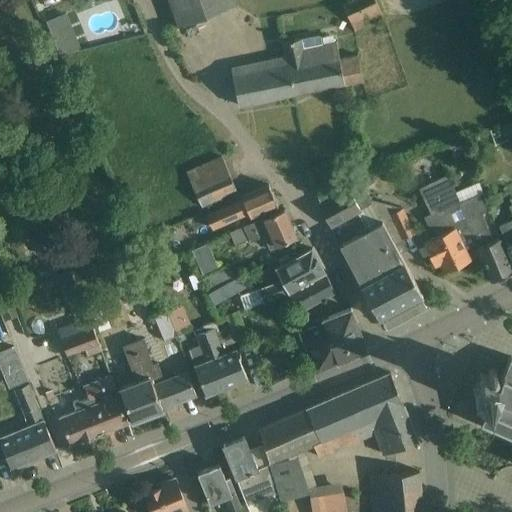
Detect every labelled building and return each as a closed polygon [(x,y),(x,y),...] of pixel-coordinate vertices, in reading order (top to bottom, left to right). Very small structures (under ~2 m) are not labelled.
[(233,0),(167,0),(177,27),(235,5),(233,0)] [(376,0),(352,0),(343,4),(355,31),(384,18),(376,0)] [(79,48),(66,15),(46,22),(60,56),(79,48)] [(362,82),(358,62),(357,56),(339,59),(336,43),(323,46),(321,36),(283,43),(286,57),(231,68),(238,106),(362,82)] [(451,147),(454,155),(463,152),(460,143),(451,147)] [(202,206),(218,199),(237,191),(221,156),(187,171),(202,206)] [(374,183),(370,173),(360,177),(364,187),(374,183)] [(465,250),(474,245),(470,237),(476,234),(456,192),(452,185),(452,186),(446,175),(421,188),(426,198),(434,214),(424,218),(433,237),(424,242),(426,247),(434,265),(440,263),(445,272),(469,260),(465,250)] [(477,183),(456,192),(476,234),(479,243),(474,245),(491,281),(511,271),(511,269),(504,253),(497,238),(492,241),(480,213),(489,210),(482,193),(477,183)] [(250,218),(259,214),(277,206),(268,185),(242,197),(242,199),(206,215),(212,229),(249,213),(250,218)] [(360,213),(349,190),(348,188),(334,195),(331,187),(316,194),(320,203),(318,204),(330,228),(348,218),(360,213)] [(408,249),(402,239),(414,233),(402,208),(370,200),(369,201),(381,222),(383,221),(400,253),(408,249)] [(284,209),(262,218),(245,226),(229,232),(235,245),(248,239),(250,242),(263,237),(269,249),(297,237),(284,209)] [(511,219),(511,220),(497,227),(511,256),(511,219)] [(383,221),(381,222),(339,245),(378,319),(380,318),(386,329),(426,308),(420,297),(422,296),(400,253),(383,221)] [(58,235),(34,246),(37,254),(55,246),(64,268),(72,265),(58,235)] [(204,245),(193,250),(203,274),(214,269),(204,245)] [(286,294),(325,273),(312,248),(274,269),(281,282),(257,290),(257,289),(239,295),(244,309),(248,307),(286,294)] [(212,292),(236,279),(228,265),(204,279),(212,292)] [(56,276),(69,306),(82,301),(69,270),(56,276)] [(296,313),(317,301),(335,292),(325,273),(286,294),(296,313)] [(239,277),(236,279),(212,292),(217,303),(245,288),(239,277)] [(190,328),(180,306),(167,312),(176,334),(190,328)] [(351,308),(332,316),(315,322),(317,325),(307,329),(306,326),(301,328),(302,331),(300,332),(308,353),(316,371),(367,350),(351,308)] [(177,334),(176,334),(167,312),(167,311),(156,316),(166,339),(177,334)] [(235,341),(246,337),(237,312),(226,316),(235,341)] [(101,351),(98,343),(92,327),(94,326),(91,316),(58,329),(68,355),(84,348),(87,357),(101,351)] [(203,328),(226,387),(247,379),(235,348),(226,352),(225,350),(227,349),(228,347),(225,339),(223,339),(221,339),(215,321),(204,326),(204,327),(203,328)] [(205,395),(226,387),(203,328),(193,332),(199,346),(188,350),(193,364),(205,395)] [(162,409),(162,408),(152,383),(163,378),(157,363),(153,365),(142,338),(123,346),(136,381),(120,388),(132,421),(162,409)] [(488,406),(480,425),(510,438),(509,441),(511,443),(511,357),(509,356),(502,374),(492,369),(489,371),(487,375),(480,373),(472,392),(478,395),(475,401),(488,406)] [(186,370),(163,378),(152,383),(162,408),(196,395),(186,370)] [(390,373),(259,428),(269,462),(312,443),(317,455),(375,433),(383,454),(417,441),(412,426),(405,411),(390,373)] [(86,400),(99,433),(128,422),(110,376),(85,386),(89,398),(86,400)] [(0,441),(11,468),(56,450),(43,420),(29,385),(12,392),(25,424),(20,426),(21,429),(15,432),(12,425),(0,430),(0,441)] [(45,392),(48,400),(54,398),(51,390),(45,392)] [(70,444),(99,433),(86,400),(78,403),(77,400),(72,403),(75,412),(60,418),(70,444)] [(275,484),(269,465),(257,469),(244,437),(223,445),(230,464),(247,505),(277,492),(275,484)] [(242,511),(237,497),(229,478),(225,480),(219,464),(197,473),(210,504),(223,499),(228,511),(242,511)] [(423,511),(419,471),(399,473),(367,476),(370,511),(423,511)] [(162,487),(145,493),(153,511),(152,511),(188,511),(185,505),(182,497),(175,478),(161,484),(162,487)]
